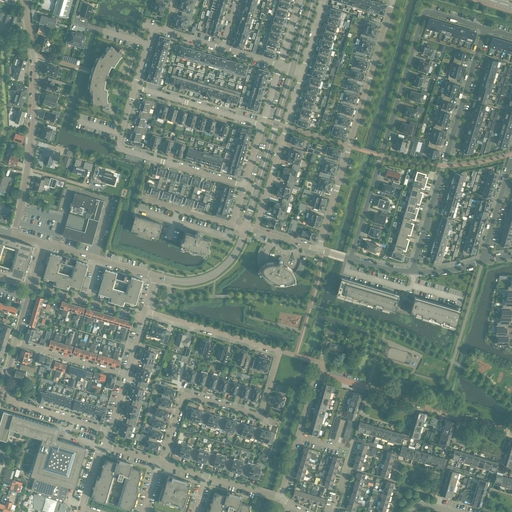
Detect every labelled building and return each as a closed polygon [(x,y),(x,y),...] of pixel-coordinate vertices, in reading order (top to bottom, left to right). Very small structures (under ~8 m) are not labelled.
[(56,0),(55,4),(52,14),(67,18),(72,0),(56,0)] [(157,15),(161,16),(163,8),(164,8),(165,5),(165,4),(162,3),(162,2),(163,2),(163,0),(156,0),(157,0),(157,1),(156,1),(153,11),(158,13),(157,15)] [(213,0),(212,5),(224,9),(226,4),(213,0)] [(275,8),(289,12),(287,12),(288,8),(290,8),(291,5),(277,0),(275,8)] [(368,0),(365,0),(362,11),(367,13),(371,0),(370,0),(368,0)] [(373,14),(376,2),(372,1),(371,0),(367,13),(373,14)] [(81,1),(78,11),(81,11),(80,16),(88,18),(92,6),(84,4),(84,2),(81,1)] [(376,2),(373,14),(374,12),(378,13),(378,16),(381,4),(380,3),(376,2)] [(185,15),(192,17),(193,14),(192,13),(194,8),(180,4),(179,8),(180,8),(179,10),(186,12),(185,15)] [(383,4),(381,4),(378,16),(383,17),(387,5),(383,4)] [(210,11),(223,15),(224,9),(212,5),(210,11)] [(243,10),(253,13),(255,8),(245,5),(244,9),(243,10)] [(272,16),(286,20),(287,20),(284,19),(286,15),(288,16),(289,12),(275,8),(272,16)] [(329,16),(341,20),(343,12),(329,8),(328,12),(330,12),(329,16)] [(242,15),(252,18),(253,13),(243,10),(243,12),(242,15)] [(14,25),(16,17),(0,11),(0,20),(0,21),(1,20),(3,20),(3,21),(14,25)] [(221,20),(223,15),(210,11),(209,16),(221,20)] [(41,15),(39,23),(47,25),(46,27),(52,29),(52,27),(53,27),(56,19),(41,15)] [(176,17),(175,21),(186,24),(186,25),(189,25),(190,20),(191,20),(192,17),(185,15),(185,18),(177,15),(177,17),(176,17)] [(240,21),(250,23),(252,18),(242,15),(241,19),(240,21)] [(207,22),(220,25),(221,20),(209,16),(207,22)] [(270,23),(284,28),(284,27),(282,27),(283,23),(285,24),(286,20),(272,16),(270,23)] [(341,20),(329,16),(327,16),(326,20),(328,20),(327,24),(339,28),(341,20)] [(363,28),(377,32),(379,28),(377,28),(378,26),(371,24),(372,21),(365,19),(364,22),(365,22),(363,28)] [(435,30),(438,21),(429,19),(426,28),(435,30)] [(186,24),(175,21),(173,25),(175,25),(174,27),(185,30),(186,25),(186,24)] [(239,26),(248,29),(250,23),(240,21),(240,22),(239,26)] [(205,27),(218,31),(220,25),(207,22),(205,27)] [(268,31),(282,35),(280,35),(281,31),(283,31),(284,28),(270,23),(270,24),(272,24),(270,32),(268,31)] [(339,28),(327,24),(325,23),(324,27),(326,28),(325,32),(334,35),(336,27),(339,28)] [(448,24),(445,35),(450,37),(453,26),(448,24)] [(49,29),(39,26),(37,33),(47,36),(49,29)] [(237,31),(247,34),(248,29),(239,26),(238,30),(237,31)] [(453,26),(450,37),(451,35),(455,37),(458,27),(453,26)] [(218,31),(205,27),(207,28),(205,33),(216,37),(218,31)] [(360,36),(367,38),(367,35),(375,37),(375,36),(376,36),(377,32),(363,28),(362,33),(361,33),(360,36)] [(68,37),(66,43),(75,46),(75,44),(79,33),(75,32),(71,31),(69,37),(68,37)] [(236,36),(245,39),(247,34),(237,31),(236,36)] [(266,39),(280,43),(278,42),(279,38),(281,39),(282,35),(268,31),(266,39)] [(334,35),(325,32),(322,31),(321,35),(323,35),(322,39),(332,42),(334,35)] [(469,31),(465,42),(471,43),(472,39),(474,40),(475,35),(473,35),(474,33),(474,32),(469,31)] [(75,44),(75,46),(84,49),(86,42),(84,41),(86,35),(85,35),(82,34),(79,33),(75,44)] [(45,47),(47,42),(48,39),(40,36),(39,40),(41,41),(38,49),(46,52),(48,48),(45,47)] [(158,42),(168,45),(170,40),(159,36),(158,40),(159,40),(159,41),(158,42)] [(234,41),(244,44),(245,39),(236,36),(234,41)] [(358,45),(372,49),(373,45),(372,45),(373,43),(366,41),(367,38),(360,36),(359,39),(360,40),(358,45)] [(498,49),(501,40),(495,38),(492,48),(498,49)] [(266,39),(263,46),(275,50),(276,46),(279,47),(280,43),(266,39)] [(332,42),(322,39),(320,39),(319,43),(321,43),(320,47),(330,50),(332,42)] [(244,44),(234,41),(234,43),(233,47),(242,50),(244,44)] [(155,47),(166,51),(168,45),(158,42),(158,44),(158,45),(156,44),(155,47)] [(426,47),(424,47),(422,53),(428,55),(427,58),(433,59),(434,56),(433,56),(435,50),(432,49),(433,46),(427,44),(426,47)] [(372,49),(358,45),(357,51),(356,50),(355,54),(361,56),(362,52),(369,55),(370,53),(371,53),(372,49)] [(105,76),(106,74),(108,68),(111,63),(113,64),(114,64),(117,59),(120,54),(122,56),(124,53),(120,49),(118,51),(111,46),(106,51),(103,57),(100,56),(97,62),(94,69),(93,72),(92,76),(90,83),(90,91),(93,91),(93,98),(93,105),(102,104),(103,109),(109,108),(109,107),(108,103),(106,103),(105,97),(105,91),(102,91),(103,85),(104,79),(105,76)] [(183,57),(186,47),(184,47),(180,46),(177,58),(182,59),(183,57)] [(275,50),(263,46),(261,54),(275,59),(276,55),(274,54),(275,50)] [(332,51),(330,50),(320,47),(318,46),(317,50),(319,51),(318,55),(330,58),(332,51)] [(155,47),(155,51),(156,51),(156,52),(155,52),(155,53),(165,56),(166,51),(155,47)] [(188,59),(191,49),(187,48),(186,47),(183,57),(188,58),(188,59)] [(188,59),(188,58),(187,61),(192,62),(196,50),(195,50),(191,49),(188,59)] [(192,62),(198,64),(201,52),(197,51),(196,50),(192,62)] [(465,52),(460,50),(460,52),(458,51),(457,51),(455,51),(454,57),(453,60),(461,63),(462,59),(465,60),(467,54),(466,54),(464,53),(465,52)] [(336,60),(337,60),(337,61),(338,61),(339,61),(340,61),(340,62),(341,62),(342,62),(343,61),(343,60),(343,59),(343,58),(344,57),(344,56),(344,55),(344,54),(345,54),(344,54),(345,53),(345,52),(344,52),(343,52),(343,51),(342,51),(342,52),(342,53),(342,54),(341,54),(341,55),(341,56),(340,57),(340,58),(338,57),(337,57),(337,58),(337,59),(336,60)] [(198,64),(203,66),(204,64),(205,58),(206,53),(205,53),(201,52),(198,64)] [(163,62),(165,62),(167,57),(165,56),(155,53),(155,55),(155,56),(153,55),(152,58),(163,62)] [(330,58),(318,55),(316,54),(314,58),(317,59),(315,62),(325,65),(327,58),(329,59),(330,58)] [(209,65),(214,67),(215,61),(217,56),(215,56),(211,55),(210,60),(209,65)] [(361,57),(355,55),(352,65),(365,69),(366,68),(367,68),(368,64),(367,64),(367,62),(360,60),(361,57)] [(214,67),(219,68),(222,58),(218,57),(217,56),(215,61),(214,67)] [(152,58),(151,61),(153,62),(152,63),(152,64),(162,67),(163,62),(152,58)] [(219,68),(224,70),(226,64),(227,60),(226,59),(222,58),(219,68)] [(15,68),(25,71),(27,62),(19,59),(16,66),(15,66),(15,68)] [(489,59),(487,64),(498,68),(498,67),(496,67),(498,62),(489,59)] [(226,64),(224,70),(223,72),(229,73),(232,61),(228,60),(227,60),(226,64)] [(417,70),(426,73),(426,72),(428,73),(430,66),(431,66),(432,62),(429,61),(429,62),(420,60),(417,67),(418,67),(417,70)] [(461,63),(453,60),(452,63),(450,69),(461,73),(463,67),(463,66),(463,67),(460,66),(461,63)] [(236,67),(237,63),(236,62),(232,61),(229,73),(234,75),(236,67)] [(313,70),(325,74),(327,66),(325,65),(315,62),(313,62),(312,66),(314,66),(313,70)] [(234,75),(237,76),(239,76),(243,64),(239,63),(237,63),(236,67),(234,75)] [(45,64),(43,73),(56,77),(58,68),(45,64)] [(149,69),(160,73),(162,67),(152,64),(151,66),(152,66),(151,67),(150,66),(149,69)] [(248,66),(244,65),(243,64),(239,76),(244,78),(248,66)] [(497,73),(498,68),(487,64),(486,70),(497,73)] [(358,68),(351,66),(349,73),(352,74),(351,78),(362,81),(362,79),(363,80),(365,76),(363,75),(364,74),(357,71),(358,68)] [(25,71),(15,68),(14,70),(15,70),(13,78),(22,80),(25,71)] [(149,69),(148,72),(149,73),(149,74),(148,75),(158,78),(160,73),(149,69)] [(257,75),(267,78),(268,76),(269,76),(270,73),(259,69),(257,75)] [(325,74),(313,70),(311,69),(310,73),(312,74),(311,78),(320,80),(321,78),(323,79),(325,74)] [(448,79),(456,81),(457,78),(459,79),(461,73),(450,69),(448,75),(449,76),(448,79)] [(495,78),(497,73),(486,70),(484,75),(495,78)] [(172,74),(169,84),(174,86),(177,76),(172,74)] [(147,77),(146,80),(160,85),(160,84),(162,79),(158,78),(148,75),(148,76),(148,77),(148,78),(147,77)] [(267,78),(257,75),(256,80),(267,84),(268,81),(266,80),(267,78)] [(493,83),(495,78),(484,75),(483,80),(493,83)] [(179,88),(182,78),(177,76),(174,86),(179,88)] [(420,87),(423,78),(416,76),(413,85),(420,87)] [(320,80),(311,78),(309,77),(308,81),(310,81),(309,85),(318,88),(320,80)] [(185,89),(187,79),(182,78),(179,88),(185,89)] [(354,80),(348,78),(346,85),(348,85),(347,89),(358,92),(359,91),(360,91),(361,87),(360,87),(360,85),(353,83),(354,80)] [(45,82),(43,89),(53,92),(54,90),(56,90),(58,85),(61,86),(62,82),(52,79),(51,82),(50,81),(50,83),(45,82)] [(190,91),(193,81),(187,79),(185,89),(190,91)] [(456,81),(448,79),(449,79),(449,82),(448,82),(446,88),(445,87),(444,88),(456,91),(458,85),(457,85),(455,84),(456,81)] [(198,82),(195,92),(200,94),(203,84),(204,82),(198,80),(198,82)] [(267,84),(256,80),(254,86),(264,89),(265,87),(266,87),(267,84)] [(492,88),(493,83),(483,80),(481,85),(492,88)] [(193,81),(190,91),(195,92),(198,82),(193,81)] [(210,97),(214,85),(208,83),(208,85),(205,95),(210,97)] [(205,95),(208,85),(203,84),(200,94),(205,95)] [(13,91),(15,92),(13,98),(15,99),(13,103),(21,106),(23,101),(24,101),(26,94),(22,93),(24,88),(15,85),(13,91)] [(214,85),(210,97),(216,98),(218,89),(219,89),(219,86),(214,85)] [(306,93),(316,96),(317,93),(319,94),(320,89),(318,88),(309,85),(306,85),(305,89),(307,89),(306,93)] [(490,94),(492,88),(481,85),(480,90),(489,93),(490,94)] [(264,89),(254,86),(252,91),(250,90),(250,91),(263,95),(264,92),(263,91),(264,89)] [(226,102),(230,89),(224,88),(224,90),(221,100),(226,102)] [(440,96),(450,99),(451,96),(454,97),(456,91),(444,88),(443,93),(441,93),(440,96)] [(218,89),(216,98),(221,100),(224,90),(219,89),(218,89)] [(231,103),(235,91),(230,89),(226,102),(231,103)] [(341,100),(355,104),(355,102),(357,103),(358,99),(357,98),(357,97),(350,94),(351,91),(344,89),(341,100)] [(235,91),(231,103),(236,105),(240,92),(235,91)] [(263,95),(250,91),(248,96),(261,100),(261,97),(263,98),(263,95)] [(423,95),(426,96),(427,92),(421,91),(420,93),(411,91),(410,95),(411,95),(410,99),(421,102),(423,95)] [(316,96),(306,93),(304,92),(303,96),(305,97),(304,101),(314,103),(316,96)] [(59,96),(48,93),(47,96),(46,96),(45,98),(44,98),(43,104),(54,107),(57,99),(58,100),(59,96)] [(478,95),(476,101),(485,104),(487,98),(478,95)] [(261,100),(248,96),(251,97),(249,102),(260,106),(261,103),(260,102),(261,100)] [(450,99),(440,96),(440,97),(442,97),(441,100),(439,106),(441,107),(447,109),(450,110),(452,103),(449,103),(450,99)] [(139,105),(150,109),(152,105),(154,106),(155,102),(145,99),(144,102),(140,101),(139,105)] [(302,108),(314,112),(316,104),(314,103),(304,101),(302,100),(301,104),(303,104),(302,108)] [(338,111),(351,115),(352,114),(353,114),(354,110),(353,110),(354,108),(346,106),(347,103),(341,101),(338,111)] [(260,106),(249,102),(247,108),(258,111),(259,108),(258,108),(259,105),(260,106)] [(474,108),(483,111),(485,106),(476,103),(474,108)] [(141,114),(151,117),(152,114),(149,113),(150,109),(139,105),(137,109),(142,111),(141,114)] [(169,115),(166,114),(168,107),(166,107),(166,106),(163,105),(163,106),(161,105),(160,109),(159,109),(158,112),(159,113),(157,118),(167,121),(167,119),(169,115)] [(405,112),(404,115),(415,118),(417,113),(420,114),(421,111),(423,112),(424,108),(417,106),(416,110),(407,107),(406,108),(404,112),(405,112)] [(447,109),(441,107),(440,111),(438,111),(436,117),(447,120),(449,114),(446,113),(447,109)] [(169,115),(167,119),(173,121),(173,123),(177,124),(177,123),(178,117),(175,116),(177,110),(176,110),(176,109),(172,108),(172,109),(171,108),(169,115)] [(314,112),(302,108),(300,108),(298,112),(301,112),(299,116),(308,119),(311,112),(313,112),(314,112)] [(474,108),(473,114),(483,117),(484,114),(485,112),(483,111),(474,108)] [(16,116),(23,118),(25,112),(18,110),(18,111),(15,110),(14,113),(17,115),(16,116)] [(56,115),(59,116),(60,112),(53,110),(52,113),(45,111),(42,119),(54,123),(56,115)] [(178,117),(177,123),(183,124),(183,125),(185,126),(186,127),(187,125),(188,120),(186,120),(185,119),(187,113),(185,113),(186,112),(182,111),(182,112),(180,111),(178,117)] [(344,114),(337,112),(335,119),(338,120),(337,124),(348,127),(348,125),(350,126),(351,122),(350,121),(350,120),(343,117),(344,114)] [(151,117),(141,114),(140,117),(135,116),(134,120),(144,123),(145,119),(150,121),(151,117)] [(188,120),(187,125),(193,127),(192,128),(194,129),(196,130),(198,123),(196,123),(194,122),(196,116),(195,115),(192,114),(191,114),(190,114),(188,120)] [(483,117),(473,114),(471,119),(482,122),(483,117)] [(23,118),(16,116),(16,118),(13,118),(12,121),(15,122),(15,123),(22,125),(23,118)] [(198,123),(196,130),(204,132),(205,133),(206,131),(207,126),(204,125),(206,119),(204,118),(205,118),(201,116),(201,117),(200,117),(198,123)] [(308,119),(299,116),(298,120),(296,120),(295,123),(309,128),(310,122),(307,122),(308,119)] [(445,126),(447,120),(436,117),(437,117),(435,126),(434,126),(442,128),(443,125),(445,126)] [(207,126),(206,131),(212,133),(211,134),(215,135),(217,129),(214,128),(215,122),(214,121),(214,120),(211,119),(211,120),(209,120),(207,126)] [(482,122),(471,119),(469,124),(480,127),(482,122)] [(136,129),(146,132),(147,129),(145,128),(146,124),(144,123),(134,120),(133,124),(137,126),(136,129)] [(410,122),(409,125),(402,123),(401,126),(400,127),(399,126),(398,130),(399,130),(399,131),(410,134),(412,130),(415,131),(417,124),(410,122)] [(511,128),(511,125),(502,122),(500,128),(511,131),(511,128)] [(217,129),(215,135),(225,138),(226,133),(227,133),(228,129),(227,129),(228,125),(227,125),(227,124),(224,123),(223,124),(222,124),(220,130),(217,129)] [(44,126),(40,138),(48,140),(52,129),(55,130),(56,127),(48,124),(47,127),(44,126)] [(334,124),(331,134),(344,138),(345,137),(346,137),(348,133),(346,133),(347,131),(340,129),(340,126),(334,124)] [(443,132),(441,132),(442,128),(434,126),(433,129),(432,129),(430,135),(442,138),(443,132)] [(238,132),(250,136),(251,131),(240,127),(238,132)] [(500,128),(499,133),(510,136),(511,131),(500,128)] [(130,135),(141,139),(143,135),(145,136),(146,132),(136,129),(135,132),(131,131),(130,135)] [(237,137),(248,141),(250,136),(238,132),(238,133),(240,133),(239,138),(237,137)] [(510,136),(499,133),(497,138),(508,141),(510,136)] [(15,134),(13,141),(22,143),(24,136),(15,134)] [(150,148),(153,149),(154,149),(155,149),(157,143),(160,144),(162,137),(153,134),(151,140),(150,140),(149,143),(150,144),(149,147),(150,148)] [(130,135),(128,139),(133,141),(132,144),(132,146),(137,147),(138,146),(142,147),(143,143),(140,142),(141,139),(130,135)] [(440,145),(442,138),(430,135),(429,141),(428,144),(436,147),(437,144),(439,144),(440,145)] [(291,138),(290,142),(292,142),(291,144),(305,148),(307,140),(293,136),(293,138),(291,138)] [(404,152),(407,140),(410,141),(411,138),(404,136),(404,139),(397,137),(394,149),(404,152)] [(248,141),(237,137),(235,142),(247,146),(248,141)] [(174,148),(176,141),(166,138),(164,144),(163,144),(162,147),(163,148),(162,151),(164,152),(163,152),(167,153),(169,153),(170,147),(174,148)] [(508,141),(497,138),(496,143),(500,145),(499,146),(504,147),(504,146),(507,147),(508,141)] [(474,142),(465,139),(463,145),(474,148),(473,147),(474,142)] [(176,141),(174,148),(177,149),(175,155),(176,155),(176,156),(180,157),(181,157),(183,153),(184,150),(185,144),(176,141)] [(247,146),(235,142),(234,147),(245,151),(247,146)] [(436,147),(428,144),(427,148),(427,147),(425,154),(426,154),(426,155),(427,155),(427,154),(429,155),(429,156),(433,158),(434,156),(436,157),(435,158),(436,158),(438,151),(435,150),(436,147)] [(468,153),(469,152),(473,153),(474,148),(463,145),(462,150),(464,151),(464,152),(468,153)] [(190,160),(194,148),(189,146),(185,159),(188,160),(188,159),(190,160)] [(234,147),(236,148),(234,153),(244,156),(245,151),(234,147)] [(340,152),(341,151),(327,147),(325,154),(339,158),(339,156),(341,157),(342,153),(340,152)] [(195,162),(198,151),(193,150),(194,148),(190,160),(193,161),(193,160),(195,161),(195,162)] [(288,156),(301,160),(303,154),(303,155),(304,151),(297,149),(296,152),(290,150),(289,156),(288,156)] [(51,165),(53,159),(58,161),(60,154),(48,150),(44,163),(51,165)] [(200,163),(204,151),(203,151),(203,153),(198,151),(195,162),(198,163),(198,162),(200,162),(200,163)] [(205,165),(208,152),(204,151),(200,163),(202,164),(203,163),(205,164),(204,165),(205,165)] [(16,158),(17,155),(8,152),(6,158),(9,159),(8,165),(16,167),(19,158),(16,158)] [(210,166),(213,154),(213,155),(208,154),(209,152),(208,152),(205,165),(207,166),(208,165),(210,165),(209,166),(210,166)] [(234,153),(232,152),(231,157),(242,160),(244,156),(234,153)] [(214,168),(218,155),(213,154),(210,166),(212,167),(212,166),(214,167),(214,168)] [(218,155),(214,168),(215,168),(217,168),(220,168),(223,159),(218,157),(218,155)] [(301,160),(288,156),(287,162),(293,163),(292,167),(299,169),(301,160)] [(62,166),(69,168),(71,159),(65,157),(62,166)] [(229,162),(241,165),(242,160),(231,157),(229,162)] [(322,166),(336,170),(337,166),(336,166),(337,164),(330,162),(331,159),(324,157),(323,160),(324,160),(322,166)] [(87,170),(91,171),(93,164),(85,162),(83,169),(78,167),(80,160),(76,159),(74,166),(72,173),(77,174),(77,173),(81,175),(85,177),(87,170)] [(228,167),(239,170),(241,165),(229,162),(231,163),(230,167),(228,167)] [(336,170),(322,166),(321,171),(320,171),(319,174),(325,176),(326,173),(333,175),(334,173),(335,174),(336,170)] [(100,170),(98,169),(99,168),(96,167),(93,176),(96,177),(96,176),(98,176),(103,178),(102,181),(114,185),(116,178),(112,177),(113,174),(100,170)] [(162,183),(166,170),(157,167),(156,171),(153,170),(151,177),(155,178),(156,175),(160,176),(158,182),(162,183)] [(239,170),(228,167),(226,172),(238,175),(239,170)] [(299,169),(292,167),(291,169),(285,168),(283,173),(284,173),(296,177),(299,169)] [(166,170),(162,183),(163,180),(166,181),(167,178),(172,179),(170,186),(174,187),(178,173),(169,171),(168,174),(165,173),(166,170)] [(394,180),(393,182),(399,184),(400,182),(398,181),(400,174),(387,170),(385,177),(394,180)] [(414,179),(425,183),(428,175),(417,171),(414,179)] [(453,178),(465,182),(467,176),(467,175),(466,174),(465,173),(464,172),(463,172),(462,172),(461,173),(460,174),(455,173),(453,178)] [(178,173),(174,187),(175,183),(178,184),(179,182),(183,183),(181,189),(185,190),(188,180),(189,177),(180,174),(179,178),(177,177),(178,173)] [(296,177),(284,173),(282,179),(288,181),(287,184),(294,186),(295,182),(296,177)] [(317,183),(331,187),(332,183),(331,183),(332,181),(325,179),(325,176),(319,174),(318,177),(319,177),(317,183)] [(0,190),(5,192),(10,178),(4,176),(3,178),(0,176),(0,190)] [(41,192),(43,185),(55,189),(57,180),(51,178),(50,179),(45,177),(44,180),(38,179),(34,189),(41,192)] [(197,194),(200,183),(201,180),(192,178),(191,181),(188,180),(185,190),(186,187),(189,188),(190,185),(195,186),(193,193),(197,194)] [(453,178),(451,183),(461,186),(463,181),(465,182),(453,178)] [(425,183),(414,179),(412,187),(423,190),(425,183)] [(200,183),(197,194),(198,190),(201,191),(202,188),(206,190),(204,196),(208,197),(212,184),(203,181),(202,184),(200,183)] [(162,183),(158,182),(156,189),(152,188),(153,185),(149,184),(147,191),(150,192),(149,195),(158,198),(162,183)] [(162,183),(158,198),(159,194),(162,195),(161,199),(169,201),(174,187),(170,186),(168,193),(163,191),(164,188),(161,187),(162,183)] [(331,187),(317,183),(315,188),(314,191),(320,193),(321,190),(328,192),(329,191),(330,191),(331,187)] [(384,184),(383,184),(381,190),(381,191),(382,191),(392,194),(394,187),(397,188),(398,185),(392,183),(391,186),(384,184)] [(450,189),(460,191),(461,186),(451,183),(452,184),(450,189)] [(278,190),(291,194),(293,189),(293,188),(296,189),(297,187),(294,186),(287,184),(286,187),(280,185),(279,190),(278,190)] [(221,190),(232,194),(234,189),(222,185),(221,190)] [(181,204),(185,190),(181,189),(179,196),(175,195),(176,192),(172,191),(174,187),(169,201),(170,198),(173,199),(172,202),(181,204)] [(423,190),(412,187),(410,195),(421,198),(423,190)] [(192,208),(197,194),(193,193),(191,199),(186,198),(187,195),(184,194),(185,190),(181,204),(182,201),(185,202),(184,205),(192,208)] [(219,195),(231,199),(232,194),(221,190),(219,195)] [(291,194),(278,190),(277,196),(283,198),(282,201),(289,203),(291,194)] [(75,193),(69,214),(62,236),(92,245),(104,201),(75,193)] [(197,194),(192,208),(193,204),(196,205),(195,209),(204,211),(208,197),(204,196),(202,203),(198,201),(199,199),(195,198),(197,194)] [(448,194),(447,199),(456,202),(458,197),(448,194)] [(218,200),(230,204),(231,199),(219,195),(218,200)] [(312,201),(326,204),(326,202),(325,201),(326,199),(314,195),(312,201)] [(408,202),(406,202),(418,206),(421,198),(410,195),(408,202)] [(380,198),(380,199),(380,201),(378,200),(376,207),(383,209),(382,210),(388,212),(390,206),(388,205),(390,201),(387,201),(388,199),(382,197),(382,199),(380,198)] [(456,202),(447,199),(446,199),(447,199),(446,204),(455,207),(456,202)] [(476,204),(488,207),(490,202),(480,199),(479,204),(477,203),(476,204)] [(218,206),(228,208),(230,204),(218,200),(220,201),(218,206)] [(289,203),(282,201),(281,204),(275,202),(273,208),(286,211),(289,203)] [(326,204),(312,201),(311,206),(323,210),(324,207),(325,207),(325,205),(326,204)] [(418,206),(406,202),(404,210),(416,214),(418,206)] [(475,209),(487,212),(488,207),(476,204),(475,209)] [(286,211),(273,208),(272,213),(278,215),(277,218),(284,220),(284,217),(286,212),(286,211)] [(442,215),(452,218),(453,212),(444,209),(442,215)] [(473,214),(486,218),(485,217),(487,212),(475,209),(473,214)] [(227,213),(215,210),(213,215),(225,218),(227,213)] [(414,221),(416,214),(404,210),(405,211),(403,218),(414,221)] [(307,218),(320,222),(320,221),(321,219),(320,219),(321,216),(309,212),(307,218)] [(385,217),(388,218),(390,214),(383,212),(382,216),(374,213),(374,215),(373,214),(372,218),(373,218),(372,221),(383,224),(385,217)] [(472,219),(484,223),(486,218),(473,214),(472,219)] [(139,218),(135,216),(131,229),(135,230),(135,229),(137,230),(136,234),(150,238),(152,234),(154,235),(154,236),(157,237),(161,224),(157,223),(140,217),(139,218)] [(440,222),(450,224),(451,219),(442,216),(440,222)] [(320,222),(307,218),(306,224),(318,227),(319,224),(319,225),(320,222)] [(414,221),(403,218),(401,226),(398,225),(411,229),(414,221)] [(470,224),(482,228),(484,223),(472,219),(470,224)] [(269,220),(268,226),(270,226),(270,227),(276,229),(276,228),(278,229),(281,230),(282,224),(280,223),(278,222),(272,220),(272,221),(269,220)] [(469,230),(481,233),(482,228),(470,224),(470,225),(472,225),(471,230),(469,229),(469,230)] [(368,234),(368,235),(370,235),(370,237),(374,238),(375,237),(378,238),(378,237),(380,230),(379,230),(380,227),(374,225),(373,228),(371,227),(370,227),(369,230),(369,232),(368,234)] [(398,225),(396,233),(409,237),(411,229),(398,225)] [(467,235),(479,238),(481,233),(469,230),(467,235)] [(305,231),(304,237),(306,237),(306,238),(312,240),(312,239),(314,240),(316,234),(314,233),(314,232),(308,231),(305,231)] [(182,240),(180,241),(182,243),(182,244),(182,245),(184,246),(184,248),(202,253),(203,251),(206,252),(206,251),(209,249),(208,247),(207,246),(209,239),(203,238),(203,237),(200,237),(201,235),(201,234),(200,233),(197,232),(196,232),(195,233),(195,235),(186,233),(183,240),(182,240)] [(436,237),(447,240),(449,235),(447,235),(437,232),(436,237)] [(407,245),(409,237),(396,233),(398,234),(396,241),(407,245)] [(466,240),(478,243),(479,238),(467,235),(466,240)] [(0,272),(24,279),(34,246),(0,236),(0,272)] [(434,242),(446,246),(447,240),(436,237),(434,242)] [(500,245),(509,247),(511,242),(501,239),(500,245)] [(366,242),(364,249),(365,249),(364,250),(378,254),(380,246),(384,247),(385,244),(371,240),(370,243),(366,242)] [(466,245),(477,249),(478,243),(466,240),(468,241),(466,245)] [(405,252),(407,245),(396,241),(394,249),(391,248),(391,249),(405,252)] [(432,247),(444,251),(446,246),(434,242),(432,247)] [(465,255),(466,255),(467,255),(468,255),(468,254),(469,254),(469,253),(469,252),(475,254),(476,249),(477,249),(466,245),(464,245),(462,250),(463,251),(463,252),(463,253),(464,254),(465,255)] [(300,260),(300,261),(300,262),(300,263),(299,264),(299,265),(298,266),(298,267),(297,268),(297,269),(296,270),(295,271),(294,272),(294,273),(293,273),(292,272),(292,271),(291,270),(291,269),(290,269),(289,268),(288,267),(287,266),(286,266),(285,265),(284,265),(283,265),(283,263),(284,261),(284,260),(284,258),(283,257),(282,258),(281,257),(279,257),(279,258),(278,259),(277,261),(277,263),(276,263),(275,262),(273,262),(272,262),(271,262),(270,262),(269,262),(268,263),(266,263),(265,263),(265,264),(264,264),(263,264),(263,263),(263,262),(263,261),(263,260),(263,259),(263,258),(263,257),(263,256),(263,255),(263,254),(264,253),(264,252),(264,251),(265,250),(265,249),(260,247),(259,248),(259,249),(258,251),(258,252),(257,253),(257,255),(257,256),(257,258),(257,259),(257,260),(257,262),(257,263),(258,265),(258,266),(258,267),(259,269),(258,270),(260,270),(260,271),(261,272),(262,273),(262,274),(263,275),(264,276),(265,277),(266,278),(267,278),(268,279),(269,280),(270,280),(271,281),(272,281),(273,282),(274,282),(274,284),(274,282),(276,283),(277,283),(278,283),(279,283),(280,283),(282,283),(283,283),(284,283),(285,283),(286,283),(287,282),(289,282),(290,282),(291,281),(292,281),(293,280),(294,281),(294,279),(296,278),(297,278),(298,277),(299,275),(300,274),(301,273),(302,272),(303,271),(303,269),(304,268),(304,267),(305,265),(305,264),(305,262),(306,261),(306,259),(305,259),(306,258),(306,257),(303,257),(303,260),(300,260)] [(431,253),(443,256),(444,251),(432,247),(430,253),(431,253)] [(402,260),(405,252),(391,249),(389,257),(402,260)] [(50,253),(43,277),(54,280),(53,284),(68,289),(69,285),(80,288),(87,264),(76,261),(68,259),(68,258),(66,258),(61,257),(62,256),(50,253)] [(435,260),(433,264),(441,263),(443,256),(431,253),(429,258),(435,260)] [(109,296),(108,301),(123,305),(124,301),(135,304),(141,285),(142,280),(131,277),(127,276),(125,275),(125,276),(116,273),(105,269),(98,293),(109,296)] [(399,296),(341,278),(336,294),(394,311),(399,296)] [(35,304),(41,306),(42,302),(44,302),(45,299),(38,297),(35,304)] [(414,297),(410,312),(455,325),(459,311),(414,297)] [(501,307),(501,308),(511,307),(511,298),(506,299),(506,304),(503,304),(503,307),(501,307)] [(71,311),(73,305),(68,303),(64,316),(66,317),(68,310),(71,311)] [(3,304),(0,311),(4,312),(5,310),(8,311),(10,306),(3,304)] [(41,306),(35,304),(33,311),(41,313),(42,310),(40,309),(41,306)] [(10,306),(8,311),(7,313),(11,314),(12,312),(15,313),(17,308),(10,306)] [(77,313),(76,316),(75,319),(77,320),(79,314),(83,315),(85,308),(79,306),(77,313)] [(511,307),(501,308),(501,317),(511,316),(511,307)] [(92,310),(89,323),(91,324),(92,321),(93,318),(96,319),(98,312),(92,310)] [(31,318),(37,320),(38,316),(40,317),(41,313),(33,311),(31,318)] [(107,322),(109,315),(104,314),(100,327),(102,327),(103,324),(104,321),(107,322)] [(496,325),(496,326),(507,326),(507,323),(511,323),(511,317),(511,316),(501,317),(501,322),(498,322),(498,325),(496,325)] [(115,317),(111,330),(114,331),(115,325),(119,325),(121,319),(115,317)] [(31,318),(29,325),(34,327),(37,327),(38,324),(35,323),(37,320),(31,318)] [(124,327),(122,333),(125,334),(127,328),(130,329),(132,322),(126,320),(124,327)] [(1,325),(0,327),(3,328),(2,332),(9,334),(11,328),(3,326),(1,325)] [(166,330),(166,329),(161,328),(161,327),(160,327),(160,328),(158,327),(158,326),(158,327),(153,326),(150,335),(151,336),(151,337),(153,337),(154,337),(163,339),(162,344),(162,343),(166,344),(166,345),(170,332),(170,331),(170,332),(166,331),(166,330)] [(327,326),(325,332),(333,334),(335,328),(327,326)] [(496,326),(496,335),(497,335),(507,335),(507,329),(507,326),(496,326)] [(28,328),(26,334),(36,337),(39,338),(40,335),(37,334),(37,331),(35,330),(28,328)] [(0,336),(0,337),(8,340),(9,334),(2,332),(0,336)] [(185,339),(186,335),(178,333),(175,344),(183,347),(183,345),(188,347),(190,340),(187,339),(187,340),(185,339)] [(50,340),(48,347),(54,349),(58,335),(56,334),(55,337),(54,341),(51,340),(50,340)] [(497,335),(497,344),(505,344),(508,344),(509,338),(508,338),(507,338),(507,335),(497,335)] [(65,352),(69,338),(67,337),(65,344),(62,343),(59,350),(65,352)] [(202,340),(198,352),(203,353),(202,356),(209,358),(212,347),(209,346),(210,342),(202,340)] [(340,354),(343,347),(330,343),(330,341),(326,340),(325,346),(329,347),(328,350),(340,354)] [(78,356),(82,342),(80,341),(79,345),(81,346),(80,349),(75,347),(73,354),(78,356)] [(220,345),(216,357),(221,359),(220,361),(226,363),(230,353),(229,353),(226,352),(228,348),(220,345)] [(142,355),(155,359),(158,349),(151,347),(150,348),(151,348),(150,350),(149,349),(148,351),(144,350),(143,352),(142,355)] [(86,351),(84,357),(89,359),(92,349),(90,348),(89,351),(86,351)] [(107,365),(109,358),(110,354),(107,353),(108,350),(106,349),(105,353),(102,363),(107,365)] [(113,366),(117,352),(115,351),(112,358),(109,358),(107,365),(113,366)] [(240,351),(236,363),(241,364),(240,367),(247,368),(250,359),(249,359),(246,358),(248,354),(240,351)] [(98,354),(96,361),(102,363),(105,353),(102,352),(101,355),(98,354)] [(27,358),(20,355),(19,360),(30,364),(30,361),(27,360),(27,358)] [(44,364),(46,357),(39,355),(37,362),(44,364)] [(155,359),(142,355),(141,358),(141,360),(145,362),(144,363),(146,364),(146,366),(152,368),(153,364),(152,363),(153,358),(155,359)] [(257,369),(262,370),(262,371),(262,372),(262,373),(263,373),(264,373),(265,373),(266,373),(266,372),(270,360),(267,359),(268,358),(263,356),(262,358),(260,357),(259,359),(255,357),(252,368),(257,369)] [(46,357),(44,364),(50,366),(52,359),(46,357)] [(61,363),(55,382),(57,382),(59,378),(61,371),(64,372),(66,365),(61,363)] [(34,374),(35,368),(21,364),(19,369),(34,374)] [(169,365),(166,377),(171,378),(171,376),(176,378),(177,374),(178,371),(179,368),(174,367),(175,365),(170,364),(169,365)] [(152,368),(146,366),(145,368),(143,368),(143,369),(138,368),(138,371),(137,370),(136,373),(149,377),(152,368)] [(192,383),(193,379),(195,372),(196,371),(190,369),(189,374),(187,373),(185,377),(187,378),(186,381),(188,382),(191,383),(191,382),(192,383)] [(14,376),(22,379),(26,380),(27,376),(25,376),(26,374),(24,373),(16,370),(14,376)] [(92,373),(87,371),(85,377),(84,380),(87,381),(88,380),(90,380),(92,373)] [(206,376),(207,373),(201,371),(200,374),(195,372),(193,379),(198,381),(197,384),(199,385),(202,386),(203,386),(204,383),(206,376)] [(140,384),(147,386),(148,382),(146,382),(148,377),(149,377),(136,373),(135,376),(136,376),(135,379),(139,380),(139,381),(141,382),(140,384)] [(100,374),(98,380),(98,383),(103,384),(106,375),(100,374)] [(206,376),(204,383),(209,384),(208,387),(210,388),(213,389),(214,389),(215,386),(217,379),(218,376),(212,374),(211,377),(206,376)] [(115,378),(109,376),(108,380),(107,380),(105,387),(112,389),(112,388),(114,382),(113,382),(115,378)] [(217,379),(215,386),(220,387),(219,391),(221,391),(220,392),(223,393),(224,392),(225,392),(226,389),(228,382),(228,381),(222,379),(222,380),(217,379)] [(233,383),(228,382),(226,389),(230,390),(229,394),(231,394),(231,395),(234,396),(234,395),(235,396),(236,392),(238,385),(239,384),(233,382),(233,383)] [(322,390),(331,392),(332,386),(324,383),(322,390)] [(147,386),(140,384),(139,387),(138,386),(137,388),(133,386),(132,389),(131,392),(142,395),(144,390),(146,390),(147,386)] [(238,385),(236,392),(241,394),(240,397),(242,398),(245,399),(245,398),(246,399),(247,395),(249,388),(250,387),(244,385),(243,387),(238,385)] [(161,393),(162,393),(169,395),(173,396),(173,395),(174,392),(174,390),(171,389),(172,387),(168,386),(167,388),(163,387),(161,393)] [(282,386),(280,392),(288,394),(290,388),(282,386)] [(254,390),(249,388),(247,395),(252,397),(251,400),(253,401),(256,402),(257,402),(258,398),(259,398),(260,395),(259,395),(261,389),(255,387),(254,390)] [(320,396),(329,399),(331,392),(322,390),(320,396)] [(43,403),(46,391),(45,393),(40,392),(37,401),(43,403)] [(46,391),(43,403),(43,401),(48,403),(51,393),(46,391)] [(52,391),(51,393),(48,403),(53,404),(57,392),(52,391)] [(57,392),(53,404),(58,406),(62,396),(62,394),(57,392)] [(142,395),(131,392),(130,395),(130,397),(134,399),(134,400),(135,400),(135,403),(141,405),(142,401),(141,400),(142,395)] [(351,392),(349,398),(350,398),(359,401),(361,395),(352,392),(351,392)] [(158,404),(159,404),(166,406),(169,407),(170,406),(171,403),(171,401),(168,400),(169,395),(162,393),(161,398),(160,398),(158,404)] [(274,397),(273,399),(274,399),(273,402),(272,401),(272,403),(274,404),(273,407),(279,409),(280,406),(282,406),(285,397),(275,394),(274,397)] [(64,408),(67,397),(62,396),(58,406),(64,408)] [(318,402),(327,405),(329,399),(320,396),(318,402)] [(67,397),(64,408),(69,409),(72,399),(67,397)] [(348,404),(357,407),(359,401),(350,398),(348,404)] [(77,411),(80,401),(75,400),(72,410),(77,411)] [(80,401),(77,411),(82,413),(85,403),(80,401)] [(316,408),(325,411),(327,405),(318,402),(316,408)] [(85,403),(82,413),(87,415),(90,405),(85,403)] [(98,418),(101,406),(101,405),(96,403),(96,406),(93,416),(98,418)] [(141,405),(135,403),(134,405),(132,405),(132,406),(127,405),(127,407),(126,407),(125,410),(139,414),(141,405)] [(155,414),(156,415),(163,417),(166,418),(166,417),(167,417),(168,414),(167,414),(168,412),(165,411),(166,406),(159,404),(158,409),(156,408),(155,414)] [(347,411),(356,413),(357,407),(348,404),(347,411)] [(90,405),(87,415),(93,416),(96,406),(90,405)] [(103,421),(107,408),(101,406),(98,418),(97,419),(103,421)] [(193,423),(197,410),(192,409),(192,408),(189,407),(189,408),(188,408),(187,411),(186,414),(186,415),(185,418),(189,419),(189,422),(193,423)] [(314,415),(323,417),(325,411),(316,408),(314,415)] [(129,421),(136,423),(137,419),(135,419),(137,414),(138,414),(139,414),(125,410),(124,413),(125,413),(124,416),(128,417),(128,418),(130,419),(129,421)] [(197,410),(193,423),(198,424),(199,422),(203,423),(206,413),(205,413),(205,412),(202,411),(202,412),(197,410)] [(52,426),(30,419),(28,419),(17,415),(3,411),(3,413),(2,413),(0,421),(0,439),(6,442),(9,430),(40,439),(41,439),(41,440),(32,471),(31,475),(36,476),(35,478),(34,478),(35,479),(32,490),(31,490),(36,492),(36,495),(40,495),(46,496),(47,497),(47,498),(48,498),(49,497),(54,499),(54,500),(56,501),(56,500),(63,504),(64,500),(65,500),(64,499),(68,486),(69,486),(74,487),(75,484),(76,484),(85,453),(86,449),(71,444),(71,443),(68,442),(68,443),(55,439),(58,428),(52,426)] [(356,413),(347,411),(345,417),(354,420),(356,413)] [(414,417),(423,420),(425,414),(416,411),(414,417)] [(206,413),(203,423),(206,425),(206,427),(211,428),(214,415),(209,414),(210,413),(206,413)] [(151,425),(153,425),(160,427),(163,428),(163,427),(164,428),(165,425),(164,424),(165,423),(161,422),(163,417),(156,415),(154,420),(153,419),(151,425)] [(214,415),(211,428),(215,430),(216,427),(220,429),(223,418),(222,418),(222,417),(219,416),(219,417),(214,415)] [(312,421),(321,423),(323,417),(314,415),(312,421)] [(413,423),(421,426),(423,420),(414,417),(413,423)] [(223,418),(220,429),(224,430),(223,432),(228,433),(232,421),(227,419),(224,418),(223,418)] [(444,426),(453,429),(454,422),(445,420),(444,426)] [(120,429),(132,432),(131,432),(133,427),(135,427),(136,423),(129,421),(128,424),(127,423),(126,424),(122,423),(121,426),(120,429)] [(232,421),(228,433),(232,435),(233,433),(237,434),(240,423),(240,422),(237,422),(236,422),(232,421)] [(311,427),(320,430),(321,423),(312,421),(311,427)] [(363,432),(366,423),(359,422),(357,430),(363,432)] [(240,423),(237,434),(241,435),(240,437),(245,438),(249,426),(244,424),(241,423),(240,423)] [(366,423),(363,432),(369,434),(372,425),(366,423)] [(411,430),(420,432),(421,426),(413,423),(411,430)] [(156,438),(160,439),(160,438),(161,438),(161,435),(162,433),(158,432),(160,427),(153,425),(151,430),(150,430),(148,436),(149,436),(156,438)] [(372,425),(369,434),(376,436),(378,427),(372,425)] [(249,426),(245,438),(250,440),(250,438),(254,439),(257,428),(254,427),(249,426)] [(442,432),(451,435),(453,429),(444,426),(442,432)] [(320,430),(311,427),(309,433),(318,436),(320,430)] [(378,427),(376,436),(382,438),(385,429),(378,427)] [(257,428),(254,439),(258,440),(258,442),(262,444),(266,431),(261,429),(258,428),(258,429),(257,428)] [(132,432),(120,429),(119,431),(119,432),(119,434),(123,435),(122,437),(125,438),(126,436),(130,438),(132,432)] [(385,429),(382,438),(388,440),(391,431),(385,429)] [(420,432),(411,430),(409,436),(411,437),(412,437),(418,439),(420,432)] [(266,431),(262,444),(267,445),(268,443),(272,444),(273,440),(273,441),(274,437),(275,434),(274,433),(271,432),(266,431)] [(391,431),(388,440),(388,442),(394,443),(394,441),(397,433),(391,431)] [(440,439),(449,441),(451,435),(442,432),(440,439)] [(397,433),(394,441),(401,443),(403,438),(403,437),(403,436),(404,434),(397,433)] [(147,441),(145,447),(149,448),(152,449),(157,450),(157,449),(158,446),(158,444),(155,443),(156,438),(149,436),(148,441),(147,441)] [(449,441),(440,439),(438,445),(444,447),(445,447),(447,448),(449,441)] [(183,456),(186,446),(187,444),(182,442),(182,444),(178,443),(176,447),(175,450),(176,450),(174,454),(175,454),(175,455),(178,455),(183,456)] [(358,450),(371,453),(371,451),(368,450),(368,451),(366,450),(367,445),(360,443),(358,450)] [(186,446),(183,456),(188,458),(191,459),(192,459),(195,448),(191,447),(192,445),(187,444),(186,446)] [(405,457),(408,448),(402,446),(400,452),(399,453),(400,453),(399,455),(405,457)] [(201,462),(204,449),(200,447),(199,450),(195,448),(192,459),(192,460),(195,461),(196,460),(201,462)] [(303,454),(315,457),(316,455),(312,454),(312,455),(310,454),(312,449),(305,447),(303,454)] [(408,448),(405,457),(412,459),(414,450),(408,448)] [(204,449),(201,462),(205,463),(205,464),(208,464),(209,464),(212,454),(208,452),(209,450),(204,449)] [(238,453),(237,454),(237,455),(238,455),(239,455),(240,455),(240,454),(241,453),(241,452),(241,451),(242,451),(242,452),(243,452),(244,452),(245,452),(246,452),(246,453),(247,453),(247,454),(246,456),(246,457),(247,457),(247,458),(248,458),(249,458),(249,457),(249,456),(250,454),(250,453),(250,452),(249,452),(248,452),(248,451),(247,451),(246,451),(245,451),(245,450),(244,450),(243,450),(242,450),(241,450),(239,449),(239,450),(238,450),(238,451),(238,453)] [(370,456),(371,453),(358,450),(357,456),(364,458),(365,454),(367,454),(367,455),(370,456)] [(414,450),(412,459),(418,461),(420,452),(414,450)] [(458,461),(460,451),(454,450),(451,459),(458,461)] [(380,456),(393,460),(395,454),(387,451),(386,456),(384,456),(384,455),(381,454),(380,456)] [(460,451),(458,461),(461,462),(460,463),(463,464),(467,453),(460,451)] [(420,452),(418,461),(424,462),(427,454),(420,452)] [(212,454),(209,464),(210,464),(210,465),(213,466),(213,465),(218,467),(222,454),(217,453),(216,455),(212,454)] [(470,464),(469,466),(473,455),(467,453),(463,464),(464,462),(470,464)] [(222,454),(218,467),(223,468),(223,469),(226,470),(226,469),(230,459),(226,458),(226,455),(222,454)] [(301,460),(308,462),(309,457),(311,458),(311,459),(314,460),(315,457),(303,454),(301,460)] [(427,454),(424,462),(430,464),(433,456),(427,454)] [(473,455),(469,466),(476,468),(476,466),(479,457),(473,455)] [(327,458),(326,460),(338,464),(340,458),(333,456),(332,461),(330,460),(330,459),(327,458)] [(355,462),(367,465),(368,463),(364,462),(364,463),(363,462),(364,458),(357,456),(355,462)] [(384,464),(391,466),(393,460),(380,456),(380,459),(383,460),(383,459),(385,459),(384,464)] [(433,456),(430,464),(437,466),(439,457),(433,456)] [(439,457),(437,466),(443,468),(446,459),(439,457)] [(479,457),(476,466),(482,468),(485,459),(479,457)] [(230,459),(226,469),(227,469),(227,470),(230,471),(230,470),(235,472),(239,459),(234,458),(233,460),(230,459)] [(511,459),(505,458),(503,464),(505,465),(506,465),(511,466),(511,459)] [(137,487),(139,480),(141,474),(139,473),(140,470),(131,467),(132,464),(126,462),(126,463),(123,462),(123,461),(117,459),(116,463),(107,460),(106,463),(104,463),(101,474),(103,475),(102,477),(99,476),(98,479),(97,479),(92,495),(94,495),(93,498),(108,503),(105,502),(114,471),(119,472),(117,478),(122,480),(124,474),(128,475),(119,506),(116,505),(131,510),(132,507),(134,507),(139,491),(137,491),(138,488),(137,487)] [(239,459),(235,472),(240,473),(240,474),(243,475),(243,474),(244,474),(247,464),(243,463),(243,461),(239,459)] [(485,459),(482,468),(489,470),(491,461),(485,459)] [(299,466),(311,469),(312,467),(309,466),(309,467),(307,466),(308,462),(301,460),(299,466)] [(338,464),(326,460),(325,463),(329,464),(329,463),(331,464),(329,468),(337,470),(338,464)] [(491,461),(489,470),(492,471),(491,474),(494,475),(497,466),(498,465),(497,465),(498,463),(491,461)] [(256,466),(252,477),(257,478),(257,479),(260,480),(260,479),(261,480),(262,476),(263,476),(264,473),(263,473),(264,469),(264,468),(264,467),(264,466),(264,465),(263,464),(263,463),(262,463),(258,462),(257,462),(256,464),(256,466)] [(367,465),(355,462),(353,468),(360,470),(362,466),(363,466),(363,467),(366,468),(367,465)] [(247,464),(244,474),(244,475),(247,476),(252,477),(256,464),(251,463),(251,465),(247,464)] [(377,468),(389,472),(391,466),(384,464),(382,468),(381,468),(381,467),(377,466),(377,468)] [(311,472),(311,469),(299,466),(297,472),(305,474),(306,469),(308,470),(307,471),(311,472)] [(337,470),(329,468),(328,473),(326,472),(326,471),(323,470),(322,472),(335,476),(337,470)] [(389,472),(377,468),(376,471),(379,472),(380,471),(381,471),(380,476),(387,478),(389,472)] [(12,471),(6,469),(3,476),(10,478),(12,471)] [(448,476),(457,479),(458,473),(453,471),(452,470),(451,471),(450,470),(448,476)] [(310,475),(305,474),(297,472),(296,478),(303,480),(304,475),(306,476),(306,477),(309,478),(310,475)] [(335,476),(322,472),(322,475),(325,476),(325,475),(327,476),(326,480),(333,482),(335,476)] [(356,479),(368,482),(369,480),(366,479),(365,480),(364,479),(365,475),(358,472),(356,479)] [(500,485),(502,476),(503,474),(497,472),(494,480),(494,481),(493,483),(500,485)] [(187,492),(190,482),(182,480),(176,478),(168,476),(165,486),(166,486),(165,488),(162,487),(158,502),(166,505),(166,504),(177,507),(176,508),(184,510),(189,495),(186,495),(187,492)] [(448,476),(446,483),(455,485),(457,479),(448,476)] [(506,487),(508,478),(502,476),(500,485),(506,487)] [(333,482),(326,480),(321,479),(320,481),(323,482),(323,481),(325,482),(324,486),(331,488),(333,482)] [(368,482),(356,479),(354,485),(362,487),(363,483),(364,483),(364,484),(368,485),(368,482)] [(477,485),(486,488),(488,482),(486,481),(485,480),(485,481),(479,479),(477,485)] [(12,481),(11,486),(10,489),(20,492),(22,486),(23,483),(12,480),(12,481)] [(379,486),(392,489),(394,483),(386,481),(385,486),(383,485),(383,484),(380,483),(379,486)] [(446,483),(444,489),(453,492),(455,485),(446,483)] [(362,487),(354,485),(352,491),(365,494),(365,492),(362,491),(362,492),(360,492),(362,487)] [(475,491),(484,494),(486,488),(477,485),(475,491)] [(299,499),(302,486),(300,486),(299,489),(300,489),(299,491),(295,489),(292,497),(299,499)] [(305,500),(307,493),(302,492),(303,490),(304,490),(305,487),(302,486),(299,499),(305,500)] [(392,489),(379,486),(379,488),(382,489),(382,488),(384,489),(383,493),(390,495),(392,489)] [(311,502),(314,490),(312,489),(311,493),(312,493),(311,494),(307,493),(305,500),(311,502)] [(453,492),(444,489),(442,495),(451,498),(453,492)] [(317,504),(320,492),(319,497),(314,495),(315,494),(316,494),(317,491),(314,490),(311,502),(317,504)] [(365,494),(352,491),(351,497),(358,499),(359,495),(361,495),(361,496),(364,497),(365,494)] [(473,498),(482,500),(484,494),(475,491),(473,498)] [(214,495),(212,500),(210,507),(212,507),(211,510),(209,509),(208,511),(206,511),(221,511),(224,504),(228,505),(227,511),(230,511),(231,511),(233,506),(238,508),(236,511),(249,511),(250,509),(248,508),(249,505),(240,502),(242,496),(227,492),(226,496),(216,493),(215,496),(214,495)] [(320,492),(317,504),(323,506),(325,499),(320,497),(321,496),(322,496),(323,492),(320,492)] [(390,495),(383,493),(381,498),(380,497),(380,496),(376,495),(376,498),(388,501),(390,495)] [(65,511),(66,511),(66,510),(67,507),(63,504),(56,500),(56,501),(54,500),(54,499),(49,497),(48,498),(47,498),(47,497),(46,496),(40,495),(36,495),(34,494),(34,498),(33,499),(32,500),(32,502),(32,503),(32,504),(33,505),(33,509),(37,510),(37,511),(65,511)] [(358,499),(351,497),(349,503),(361,506),(362,504),(358,503),(358,504),(357,504),(358,499)] [(7,498),(3,511),(6,511),(9,511),(12,503),(8,502),(9,499),(7,498)] [(388,501),(376,498),(375,500),(378,501),(379,500),(380,501),(379,505),(387,507),(388,501)] [(482,500),(473,498),(472,504),(480,507),(482,500)] [(361,506),(349,503),(347,509),(355,511),(356,506),(357,507),(357,508),(360,509),(361,506)]
